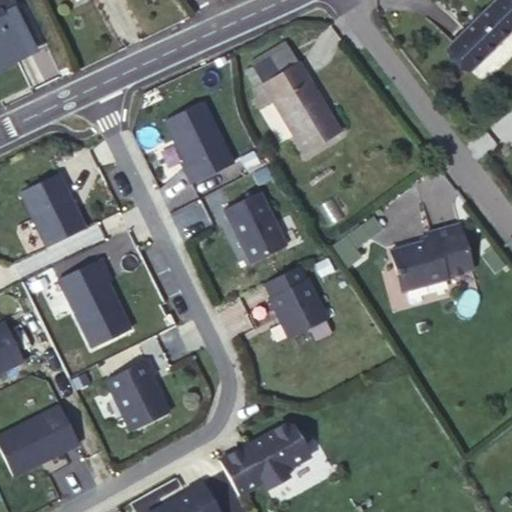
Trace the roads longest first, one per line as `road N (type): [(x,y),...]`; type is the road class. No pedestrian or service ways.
road 1 (residential): [(67,511),(217,429),(225,395),(221,358),(91,90)]
road 2 (residential): [(347,0),(511,223)]
road 3 (tertiary): [(218,30),(91,90)]
